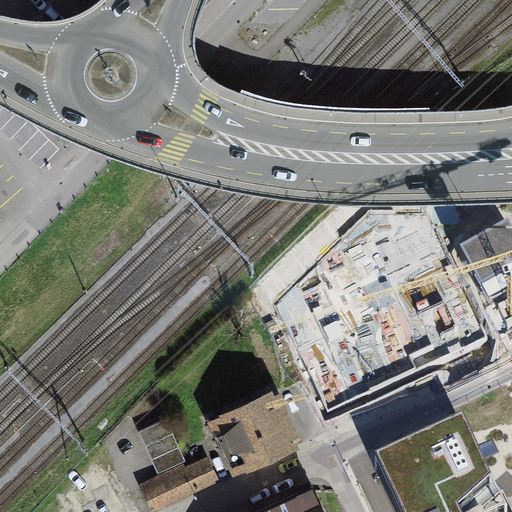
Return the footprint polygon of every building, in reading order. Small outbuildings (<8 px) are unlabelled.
[(0,242),(13,231),(0,215),(0,242)] [(511,238),(509,232),(465,254),(484,292),(511,278),(511,238)] [(438,233),(306,295),(354,399),(487,338),(438,233)] [(281,392),(219,422),(241,468),(303,439),(281,392)] [(461,429),(378,467),(398,511),(462,511),(488,487),(461,429)] [(202,452),(139,482),(153,511),(155,511),(217,482),(202,452)] [(330,511),(319,487),(263,511),(330,511)]
